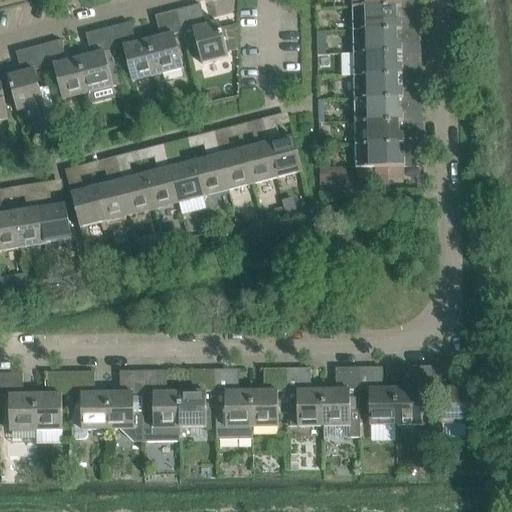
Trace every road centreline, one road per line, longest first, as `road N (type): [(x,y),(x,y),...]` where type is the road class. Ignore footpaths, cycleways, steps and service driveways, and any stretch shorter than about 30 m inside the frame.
road 1 (residential): [(0,348),(390,341),(429,329),(451,279),(437,0)]
road 2 (residential): [(0,43),(169,0)]
